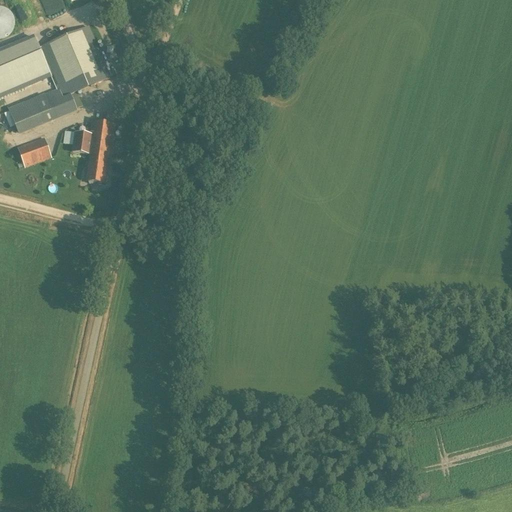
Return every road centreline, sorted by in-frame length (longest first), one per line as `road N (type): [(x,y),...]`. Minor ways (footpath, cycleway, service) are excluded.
road 1 (unclassified): [(56,511),(147,85),(113,0)]
road 2 (track): [(117,228),(0,201)]
